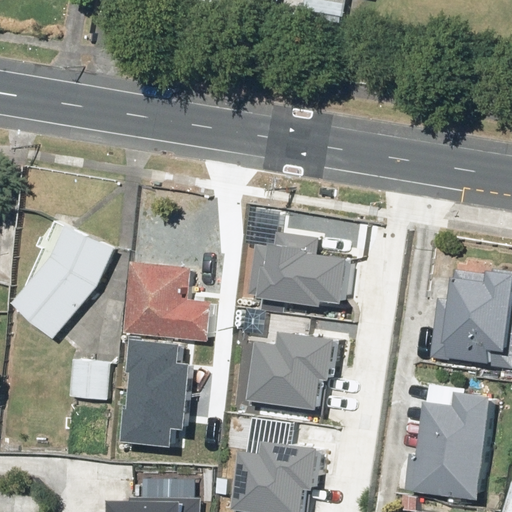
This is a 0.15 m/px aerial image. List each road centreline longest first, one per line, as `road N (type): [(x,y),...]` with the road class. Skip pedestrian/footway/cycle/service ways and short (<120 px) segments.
road 1 (secondary): [(391,159),(0,94)]
road 2 (residential): [(391,159),(340,511)]
road 3 (secondary): [(511,179),(391,159)]
